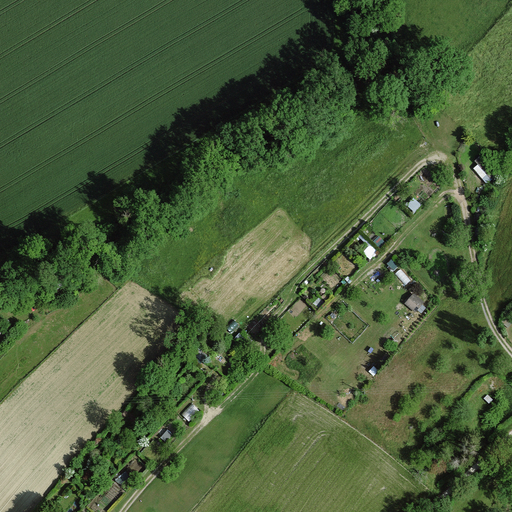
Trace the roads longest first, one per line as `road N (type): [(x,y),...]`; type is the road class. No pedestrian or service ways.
road 1 (track): [(464,208),(450,159),(430,156),(274,315),(258,366),(122,511)]
road 2 (track): [(511,353),(488,314),(466,212),(450,198),(285,353),(288,374)]
